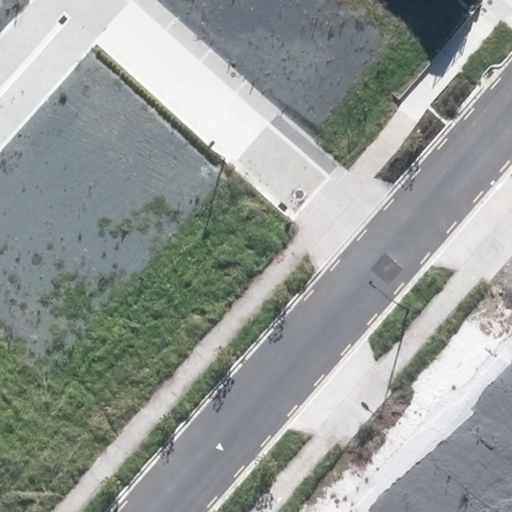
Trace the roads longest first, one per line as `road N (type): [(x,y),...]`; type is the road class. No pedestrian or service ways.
road 1 (residential): [(97,0),(381,251)]
road 2 (residential): [(381,251),(147,511)]
road 3 (residential): [(511,99),(381,251)]
